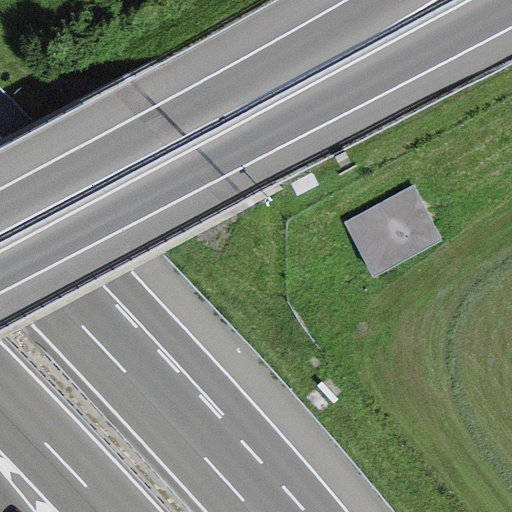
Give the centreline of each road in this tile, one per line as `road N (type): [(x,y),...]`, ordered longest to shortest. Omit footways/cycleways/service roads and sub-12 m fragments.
road 1 (motorway): [(0,288),(511,15)]
road 2 (motorway): [(364,0),(0,197)]
road 3 (motorway): [(267,511),(98,327)]
road 4 (motorway): [(0,384),(119,511)]
road 5 (motorway): [(98,327),(0,200)]
road 6 (motorway): [(98,327),(0,226)]
